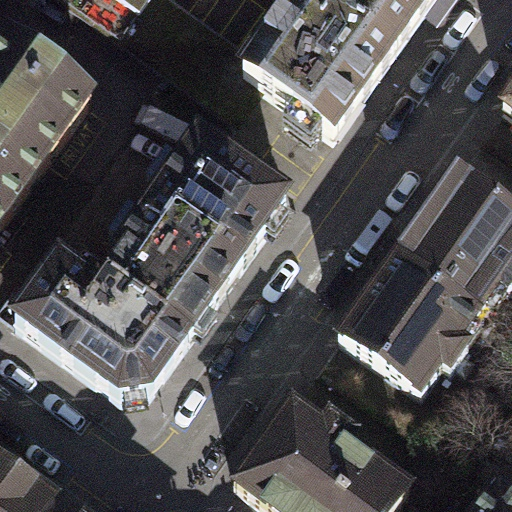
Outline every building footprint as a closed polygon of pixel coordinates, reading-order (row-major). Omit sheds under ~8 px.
[(42,0),(127,59),(164,6),(168,0),(42,0)] [(290,0),(274,23),(282,29),(272,45),(254,69),(237,93),(282,125),(337,164),(454,0),(290,0)] [(164,6),(127,59),(261,154),(282,125),(237,93),(254,69),(164,6)] [(0,54),(0,229),(25,192),(84,109),(3,51),(0,54)] [(511,88),(497,110),(511,120),(511,88)] [(236,303),(295,221),(198,154),(115,275),(124,282),(116,295),(103,311),(54,275),(7,342),(119,427),(153,420),(236,303)] [(511,220),(450,178),(390,263),(478,325),(506,286),(511,277),(511,220)] [(478,325),(390,263),(331,347),(419,409),(447,369),(478,325)] [(317,420),(289,400),(222,490),(252,511),(397,511),(414,490),(351,443),(356,435),(339,422),(323,412),(317,420)] [(0,511),(40,511),(44,508),(0,476),(0,511)] [(511,511),(511,499),(493,485),(472,511),(511,511)]
